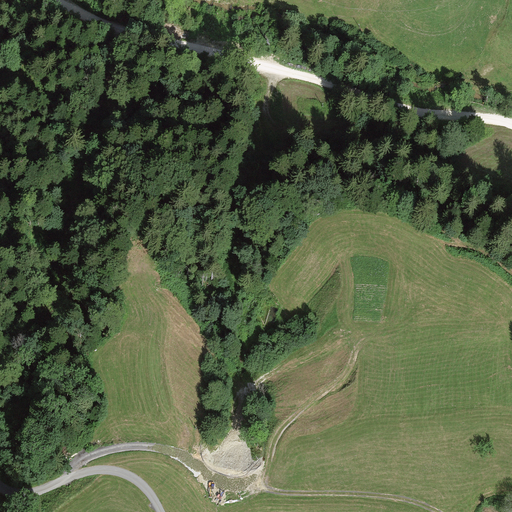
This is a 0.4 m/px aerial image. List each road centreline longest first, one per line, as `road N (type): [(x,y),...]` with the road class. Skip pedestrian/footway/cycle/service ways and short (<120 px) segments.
road 1 (track): [(40,0),(139,38),(408,112),(511,125)]
road 2 (track): [(71,477),(94,453),(151,446),(281,491),(401,497),(439,511)]
road 3 (track): [(511,271),(441,227),(403,190),(276,128),(266,108),(277,70)]
road 4 (track): [(0,487),(33,492),(105,469),(135,478),(161,511)]
